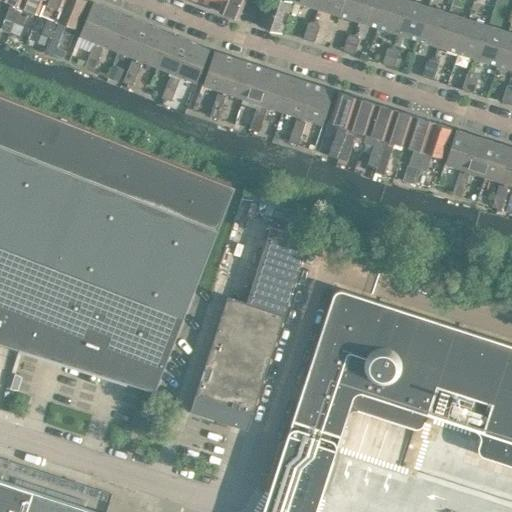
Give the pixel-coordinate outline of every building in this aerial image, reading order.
[(2,17),(4,18),(0,26),(0,27),(8,31),(20,0),(5,0),(9,1),(2,17)] [(18,35),(22,25),(29,9),(37,12),(41,0),(20,0),(8,31),(18,35)] [(64,0),(41,0),(37,12),(46,16),(39,33),(49,37),(64,0)] [(53,54),(58,40),(59,41),(65,24),(75,28),(85,0),(64,0),(49,37),(50,37),(47,44),(46,44),(42,52),(44,53),(45,51),(53,54)] [(198,0),(198,2),(217,9),(220,0),(198,0)] [(220,0),(217,9),(223,12),(237,17),(244,0),(220,0)] [(264,0),(257,25),(280,32),(289,0),(264,0)] [(298,0),(297,2),(318,9),(320,0),(298,0)] [(320,0),(318,9),(338,15),(342,0),(320,0)] [(342,0),(338,15),(358,21),(364,0),(342,0)] [(364,0),(358,21),(377,27),(385,0),(364,0)] [(385,0),(377,27),(397,34),(407,0),(385,0)] [(427,6),(408,0),(407,0),(397,34),(417,40),(427,6)] [(111,10),(91,2),(78,35),(98,43),(111,10)] [(447,12),(427,6),(417,40),(437,46),(447,12)] [(98,43),(117,51),(130,17),(111,10),(98,43)] [(437,46),(456,52),(467,18),(447,12),(437,46)] [(117,51),(136,58),(149,25),(130,17),(117,51)] [(467,18),(456,52),(476,58),(487,25),(467,18)] [(306,29),(317,32),(319,25),(317,23),(310,21),(308,22),(306,29)] [(155,66),(169,32),(149,25),(136,58),(155,66)] [(476,58),(496,65),(506,31),(487,25),(476,58)] [(317,32),(306,29),(303,36),(304,38),(312,41),(315,39),(317,32)] [(496,65),(511,69),(511,32),(506,31),(496,65)] [(175,73),(188,40),(169,32),(155,66),(175,73)] [(50,37),(49,37),(39,33),(37,40),(46,44),(47,44),(50,37)] [(345,42),(356,45),(358,38),(357,36),(350,33),(347,35),(345,42)] [(194,81),(208,48),(188,40),(175,73),(194,81)] [(356,45),(345,42),(343,49),(344,51),(351,53),(354,52),(356,45)] [(88,55),(98,58),(102,47),(93,44),(88,55)] [(385,54),(396,57),(398,51),(396,48),(389,46),(387,47),(385,54)] [(201,83),(221,90),(232,57),(212,50),(201,83)] [(396,57),(385,54),(382,61),(384,64),(391,66),(394,64),(396,57)] [(98,58),(88,55),(84,66),(93,69),(98,58)] [(241,97),(252,64),(232,57),(221,90),(241,97)] [(424,67),(435,70),(437,63),(436,61),(429,58),(427,60),(424,67)] [(127,70),(136,74),(141,63),(131,59),(127,70)] [(261,104),(272,70),(252,64),(241,97),(261,104)] [(121,69),(112,66),(108,76),(116,79),(121,69)] [(435,70),(424,67),(422,73),(423,76),(431,78),(433,77),(435,70)] [(136,74),(127,70),(122,81),(132,85),(136,74)] [(272,70),(261,104),(280,110),(291,77),(272,70)] [(464,79),(475,83),(477,76),(476,73),(469,71),(466,72),(464,79)] [(166,86),(175,89),(179,79),(170,75),(166,86)] [(311,84),(291,77),(280,110),(300,117),(311,84)] [(475,83),(464,79),(462,86),(463,89),(470,91),(473,90),(475,83)] [(331,91),(311,84),(300,117),(320,124),(331,91)] [(175,89),(166,86),(161,97),(171,100),(175,89)] [(213,103),(223,106),(226,95),(217,92),(213,103)] [(328,154),(336,157),(337,157),(356,98),(335,92),(326,119),(338,123),(328,154)] [(511,94),(504,92),(502,99),(503,101),(510,104),(511,102),(511,94)] [(0,341),(154,390),(233,188),(234,188),(234,187),(0,95),(0,341)] [(356,129),(365,131),(366,132),(375,104),(356,98),(337,157),(346,160),(356,129)] [(223,106),(213,103),(210,115),(219,118),(223,106)] [(367,163),(374,166),(376,166),(394,111),(375,104),(366,132),(363,141),(373,144),(367,163)] [(253,117),(262,120),(266,109),(256,105),(253,117)] [(393,141),(402,144),(403,144),(413,116),(394,111),(376,166),(374,172),(382,174),(393,141)] [(408,164),(405,174),(403,180),(412,182),(413,179),(431,122),(413,116),(403,144),(413,148),(408,164)] [(262,120),(253,117),(249,128),(259,131),(262,120)] [(292,129),(301,133),(305,121),(296,118),(292,129)] [(440,157),(449,128),(431,122),(413,179),(422,182),(425,170),(431,153),(440,157)] [(301,133),(292,129),(288,141),(298,144),(301,133)] [(442,163),(463,170),(474,136),(453,129),(442,163)] [(463,170),(483,176),(494,142),(474,136),(463,170)] [(511,148),(494,142),(483,176),(503,183),(511,153),(511,148)] [(511,153),(503,183),(511,185),(511,153)] [(455,182),(465,185),(468,174),(459,171),(455,182)] [(465,185),(455,182),(452,193),(461,196),(465,185)] [(495,195),(504,198),(508,186),(498,183),(495,195)] [(492,211),(493,212),(500,214),(501,209),(504,198),(495,195),(491,206),(493,206),(492,211)] [(304,239),(266,226),(241,303),(221,296),(185,411),(243,430),(304,239)] [(0,511),(511,511),(511,344),(342,290),(342,289),(341,289),(340,289),(339,289),(338,290),(337,290),(336,290),(335,291),(334,292),(333,293),(333,294),(332,295),(284,443),(302,449),(300,454),(290,450),(289,450),(288,450),(287,450),(286,451),(285,451),(284,451),(284,452),(283,453),(276,473),(277,475),(278,477),(280,480),(313,491),(315,491),(318,491),(320,490),(321,488),(322,486),(328,468),(328,467),(328,466),(327,465),(327,464),(326,463),(325,462),(324,462),(324,461),(313,458),(315,453),(332,459),(335,451),(337,446),(347,414),(347,413),(348,413),(348,412),(349,412),(349,411),(350,411),(351,410),(352,410),(353,410),(353,409),(354,409),(355,409),(356,409),(357,410),(358,410),(413,428),(414,428),(415,428),(416,428),(417,428),(418,428),(419,428),(420,427),(421,427),(422,426),(423,425),(423,424),(424,423),(425,420),(427,413),(436,385),(491,403),(484,423),(484,424),(484,425),(484,426),(484,427),(484,428),(484,429),(485,429),(485,430),(485,431),(486,431),(486,432),(487,432),(487,433),(488,433),(489,434),(490,434),(511,441),(511,511),(101,511),(0,478),(0,511)]
